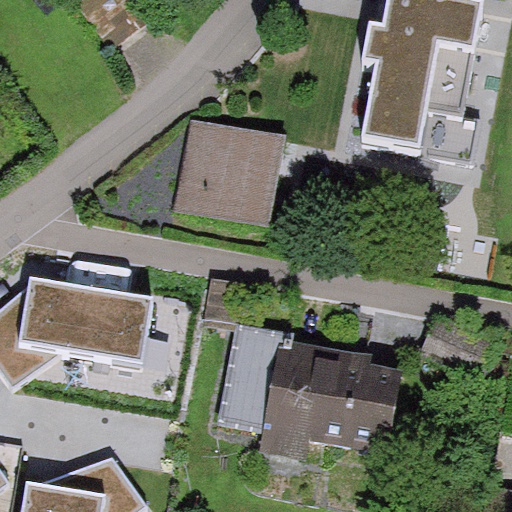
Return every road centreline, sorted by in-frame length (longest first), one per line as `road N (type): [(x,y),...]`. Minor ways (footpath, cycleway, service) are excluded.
road 1 (residential): [(0,230),(511,323)]
road 2 (unclassified): [(251,0),(180,79),(0,217)]
